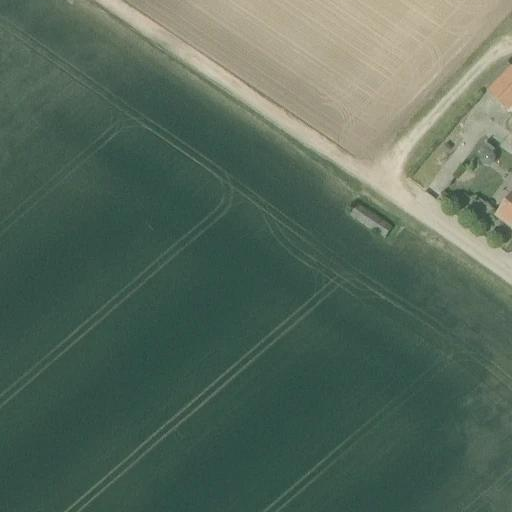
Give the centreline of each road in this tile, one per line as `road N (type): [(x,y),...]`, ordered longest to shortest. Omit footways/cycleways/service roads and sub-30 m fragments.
road 1 (track): [(418,209),(97,0)]
road 2 (track): [(380,184),(464,82),(511,48)]
